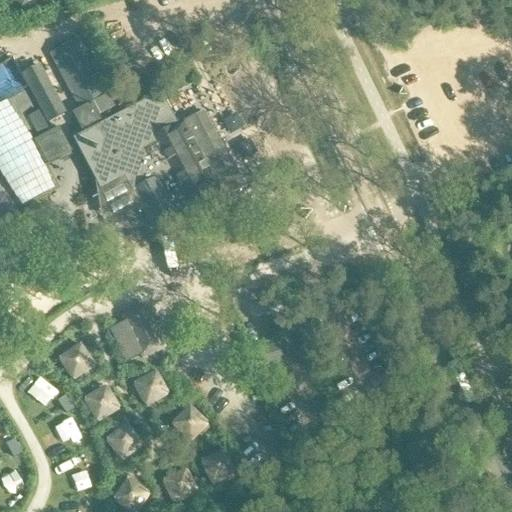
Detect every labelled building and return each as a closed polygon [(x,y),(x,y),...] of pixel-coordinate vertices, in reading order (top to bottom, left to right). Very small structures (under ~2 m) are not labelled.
[(79,38),(49,55),(85,123),(116,107),(79,38)] [(66,114),(41,67),(22,77),(48,124),(66,114)] [(178,127),(161,94),(73,141),(100,191),(125,178),(152,229),(190,209),(190,210),(201,204),(208,219),(228,209),(223,200),(243,189),(235,172),(226,177),(213,153),(195,118),(178,127)] [(39,140),(32,144),(36,152),(45,169),(58,162),(60,164),(72,157),(71,155),(72,154),(59,129),(50,134),(39,140)] [(353,292),(343,296),(346,304),(356,301),(353,292)] [(125,364),(136,359),(138,362),(167,348),(147,306),(122,317),(125,324),(109,331),(125,364)] [(285,360),(280,343),(237,357),(242,373),(285,360)] [(80,348),(74,352),(57,364),(72,385),(95,368),(80,348)] [(156,373),(153,375),(131,387),(144,411),(170,397),(156,373)] [(106,387),(104,389),(81,402),(96,427),(121,412),(106,387)] [(66,397),(57,403),(66,416),(74,411),(66,397)] [(188,406),(186,408),(170,426),(191,446),(210,425),(188,406)] [(126,426),(118,432),(106,442),(123,464),(143,447),(126,426)] [(14,441),(6,446),(13,460),(22,455),(14,441)] [(223,452),(221,453),(200,462),(211,489),(234,479),(223,452)] [(187,471),(174,476),(162,482),(173,508),(198,496),(187,471)] [(126,480),(126,481),(111,502),(125,511),(139,511),(150,497),(126,480)]
